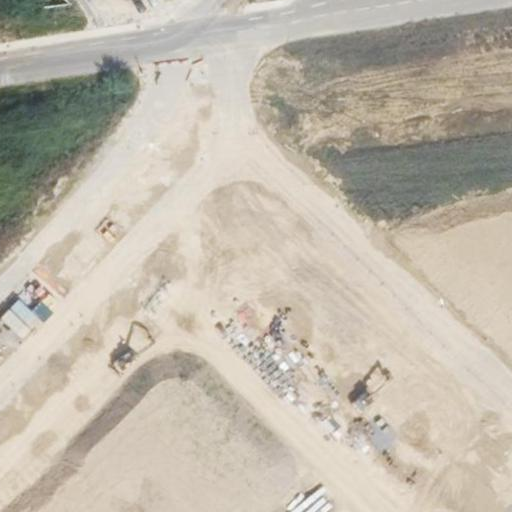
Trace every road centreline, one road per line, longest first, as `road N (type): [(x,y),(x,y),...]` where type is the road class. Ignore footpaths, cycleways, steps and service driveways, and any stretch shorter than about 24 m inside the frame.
road 1 (unclassified): [(0,68),(207,32)]
road 2 (unclassified): [(207,32),(408,0)]
